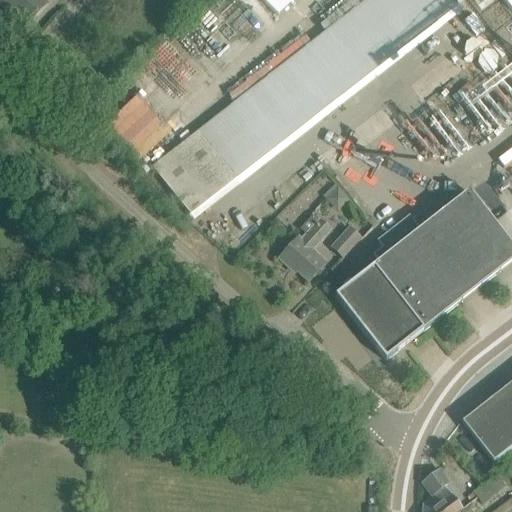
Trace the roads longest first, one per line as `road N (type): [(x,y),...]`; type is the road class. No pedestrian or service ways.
road 1 (unclassified): [(418,436),(389,424),(0,73)]
road 2 (unclassified): [(418,436),(461,372),(511,331)]
